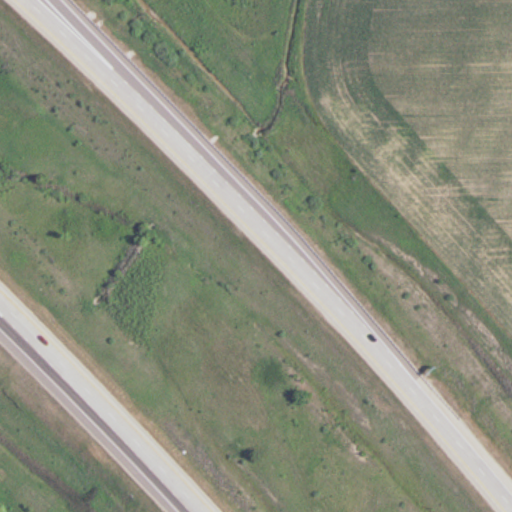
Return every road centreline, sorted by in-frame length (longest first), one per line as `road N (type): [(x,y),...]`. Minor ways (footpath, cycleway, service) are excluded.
road 1 (motorway): [(511,493),(192,138),(45,0)]
road 2 (motorway): [(0,289),(202,511)]
road 3 (motorway): [(0,339),(181,488)]
